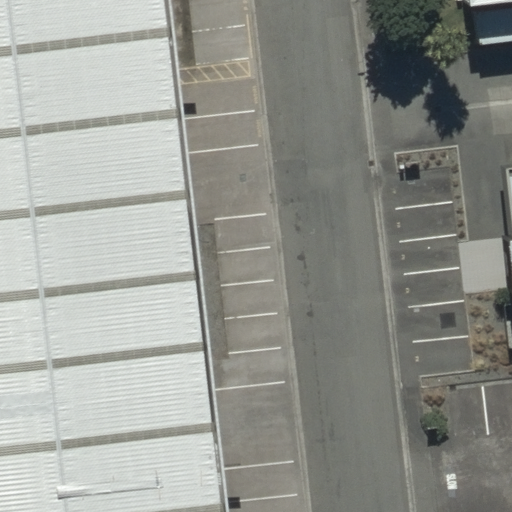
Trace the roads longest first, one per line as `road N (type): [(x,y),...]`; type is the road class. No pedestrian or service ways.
road 1 (residential): [(312,0),(380,511)]
road 2 (unknown): [(326,101),(511,76)]
